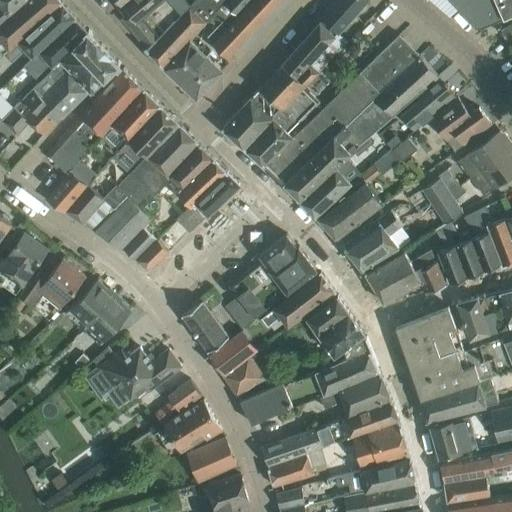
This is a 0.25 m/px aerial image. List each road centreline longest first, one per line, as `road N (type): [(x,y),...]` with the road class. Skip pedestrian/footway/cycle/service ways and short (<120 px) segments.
road 1 (residential): [(267,511),(236,418),(158,303)]
road 2 (residential): [(382,318),(433,466),(438,511)]
road 3 (residential): [(158,303),(123,266),(0,179)]
road 4 (residential): [(84,0),(208,127)]
road 5 (residential): [(274,191),(347,266),(382,318)]
road 6 (residential): [(311,0),(247,68),(240,90),(208,127)]
road 7 (residential): [(158,303),(274,191)]
road 8 (residential): [(413,0),(465,45),(511,103)]
road 9 (residential): [(382,318),(511,274)]
